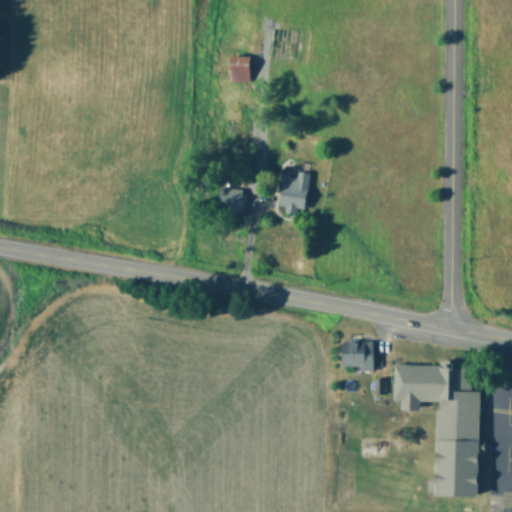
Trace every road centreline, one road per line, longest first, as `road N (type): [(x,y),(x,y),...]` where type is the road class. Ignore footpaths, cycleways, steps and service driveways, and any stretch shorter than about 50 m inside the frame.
road 1 (secondary): [(511,339),(0,246)]
road 2 (residential): [(449,328),(451,0)]
